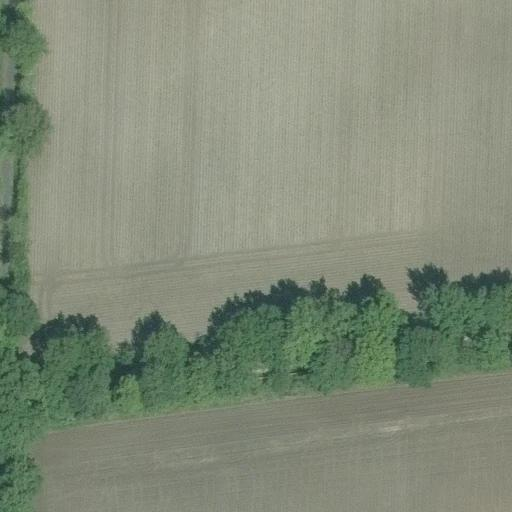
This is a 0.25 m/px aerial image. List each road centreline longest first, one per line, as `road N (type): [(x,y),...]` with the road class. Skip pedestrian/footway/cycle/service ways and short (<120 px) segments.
road 1 (track): [(511,327),(0,389)]
road 2 (unclassified): [(4,511),(20,0)]
